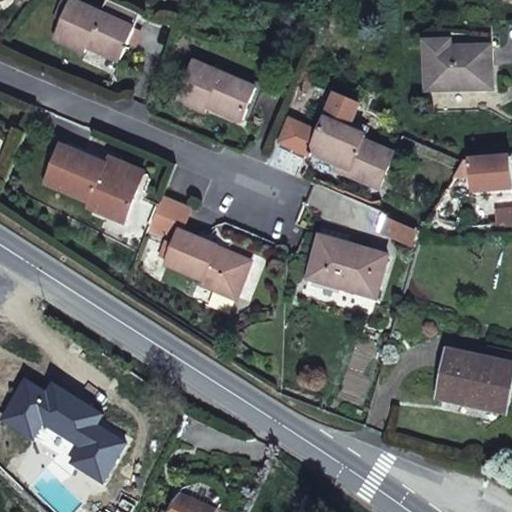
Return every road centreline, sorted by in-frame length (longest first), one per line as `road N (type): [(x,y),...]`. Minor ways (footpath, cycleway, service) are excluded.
road 1 (secondary): [(0,235),(419,511)]
road 2 (residential): [(0,72),(272,190)]
